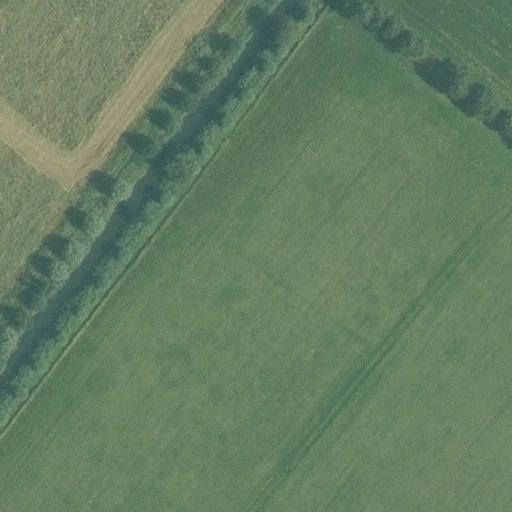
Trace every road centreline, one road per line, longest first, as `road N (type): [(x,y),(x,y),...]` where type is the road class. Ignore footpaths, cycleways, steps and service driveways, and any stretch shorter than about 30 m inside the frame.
road 1 (track): [(236,511),(511,211)]
road 2 (track): [(232,0),(0,310)]
